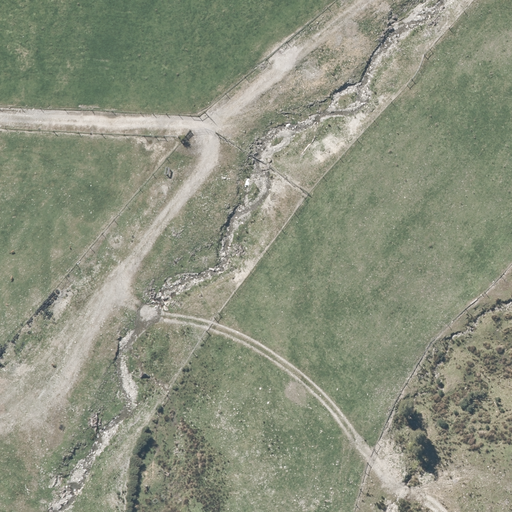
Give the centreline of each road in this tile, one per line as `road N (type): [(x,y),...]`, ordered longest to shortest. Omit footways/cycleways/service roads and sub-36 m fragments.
road 1 (track): [(0,112),(220,120),(364,0)]
road 2 (track): [(220,120),(112,294),(67,387),(24,426),(0,433)]
